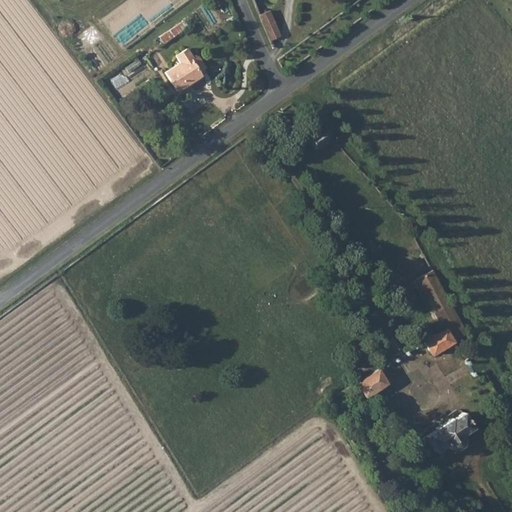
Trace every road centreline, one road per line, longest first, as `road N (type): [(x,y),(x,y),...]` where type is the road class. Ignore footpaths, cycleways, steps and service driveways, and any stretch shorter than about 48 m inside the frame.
road 1 (tertiary): [(0,301),(281,92)]
road 2 (tertiary): [(281,92),(408,0)]
